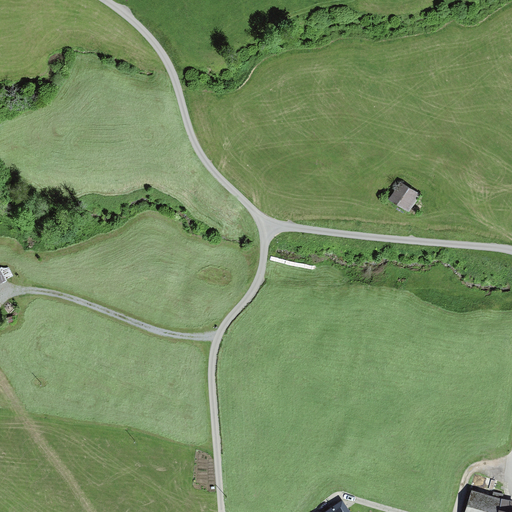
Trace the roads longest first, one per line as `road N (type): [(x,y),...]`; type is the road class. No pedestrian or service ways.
road 1 (unclassified): [(269,227),(258,284),(217,338),(221,511)]
road 2 (unclassified): [(104,0),(165,57),(189,134),(269,227)]
road 3 (unclassified): [(269,227),(511,256)]
road 4 (track): [(4,299),(53,294),(169,335),(217,338)]
